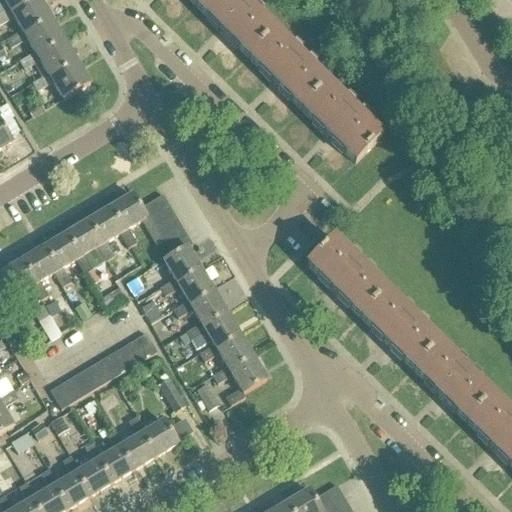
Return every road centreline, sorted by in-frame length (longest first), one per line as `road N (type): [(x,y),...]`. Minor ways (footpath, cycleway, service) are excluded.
road 1 (residential): [(327,402),(147,109)]
road 2 (residential): [(148,511),(327,402)]
road 3 (residential): [(0,197),(147,109)]
road 4 (residential): [(395,511),(327,402)]
road 5 (residential): [(147,109),(86,0)]
